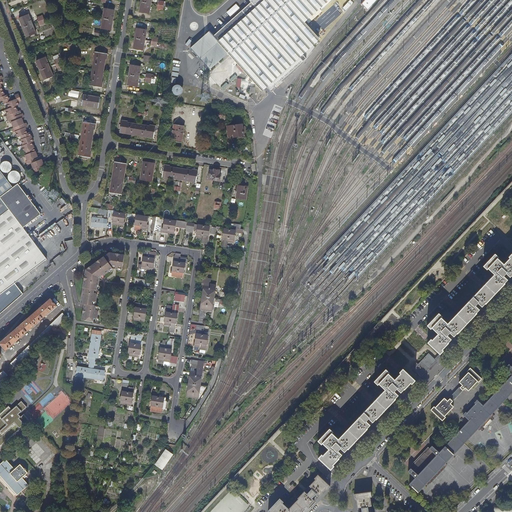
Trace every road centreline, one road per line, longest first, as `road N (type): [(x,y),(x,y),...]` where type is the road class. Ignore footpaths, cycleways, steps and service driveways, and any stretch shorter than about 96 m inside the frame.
road 1 (residential): [(172,424),(188,422),(216,373),(247,232)]
road 2 (residential): [(0,4),(55,139),(64,183),(81,200)]
road 3 (residential): [(364,456),(511,304)]
road 4 (residential): [(134,243),(115,370),(143,376)]
road 5 (residential): [(105,143),(128,0)]
road 6 (residential): [(245,166),(105,143)]
road 7 (residential): [(143,376),(164,248)]
road 8 (residential): [(177,381),(196,259)]
